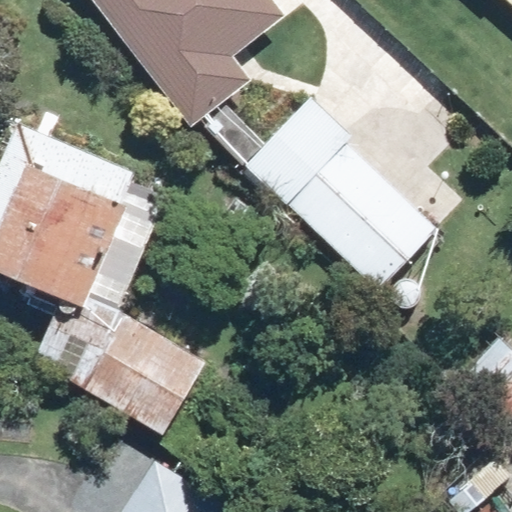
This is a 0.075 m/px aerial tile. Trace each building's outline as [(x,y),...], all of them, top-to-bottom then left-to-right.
[(94,0),(192,127),(254,79),(236,55),(288,15),(276,0),(94,0)] [(290,203),(381,291),(440,230),(351,141),(356,136),(315,95),(242,171),(283,210),(290,203)] [(0,271),(65,298),(40,357),(160,435),(206,364),(121,309),(169,196),(132,179),(136,170),(20,120),(0,166),(0,271)] [(511,374),(491,394),(511,416),(511,374)] [(456,511),(470,511),(508,479),(488,457),(443,497),(456,511)] [(244,511),(158,459),(124,511),(244,511)]
